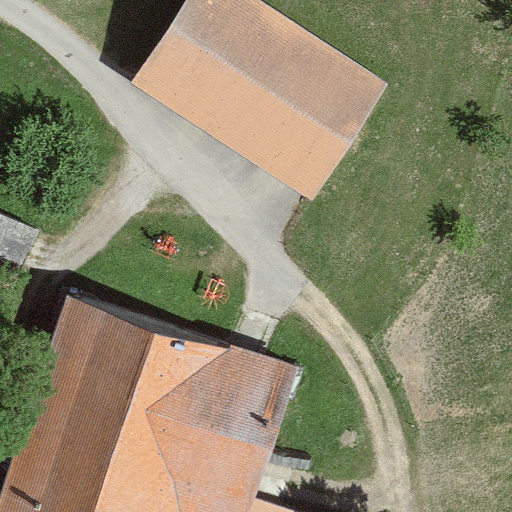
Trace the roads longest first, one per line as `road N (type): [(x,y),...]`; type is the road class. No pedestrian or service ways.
road 1 (unclassified): [(0,0),(88,68),(312,311)]
road 2 (track): [(404,511),(373,406),(312,311)]
